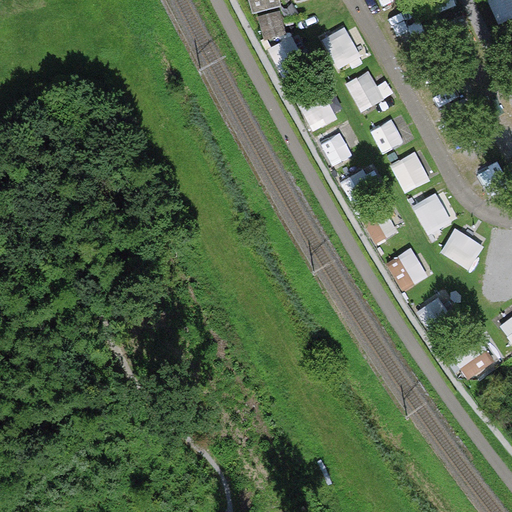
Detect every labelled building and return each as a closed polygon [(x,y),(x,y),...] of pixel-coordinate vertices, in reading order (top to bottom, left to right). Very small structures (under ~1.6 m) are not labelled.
[(248,0),(253,15),(289,6),(312,0),(248,0)] [(511,20),(511,0),(492,0),(503,25),(511,20)] [(340,67),(373,53),(360,23),(327,38),(340,67)] [(281,58),(301,49),(295,37),(275,47),(281,58)] [(349,81),(364,111),(395,95),(380,65),(349,81)] [(400,125),(377,135),(386,155),(409,145),(400,125)] [(343,129),(321,137),(333,166),(355,158),(343,129)] [(408,193),(432,180),(418,153),(394,166),(408,193)] [(349,182),(356,198),(376,189),(369,173),(349,182)] [(418,205),(430,232),(454,222),(441,194),(418,205)] [(444,254),(473,271),(488,245),(459,229),(444,254)] [(511,272),(511,246),(494,245),(492,271),(511,272)] [(415,247),(389,261),(406,291),(432,277),(415,247)] [(440,299),(421,312),(437,336),(456,323),(440,299)]
